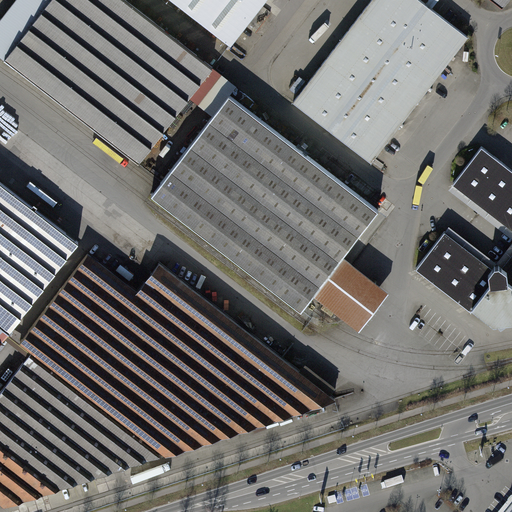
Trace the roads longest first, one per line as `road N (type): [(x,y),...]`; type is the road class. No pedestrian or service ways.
road 1 (primary): [(511,412),(187,511)]
road 2 (unclassified): [(497,83),(407,201)]
